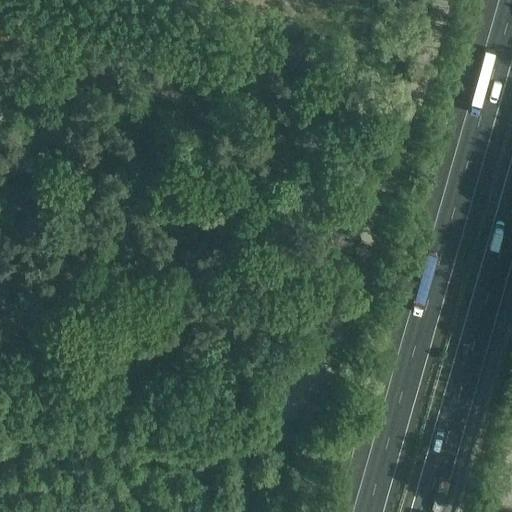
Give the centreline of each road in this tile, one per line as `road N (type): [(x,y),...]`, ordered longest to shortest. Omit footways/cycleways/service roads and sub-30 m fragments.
road 1 (motorway): [(511,2),(365,511)]
road 2 (unclassified): [(254,416),(281,398),(321,350),(364,252),(433,0)]
road 3 (motorway): [(426,511),(511,211)]
road 4 (unclassified): [(254,416),(0,394)]
